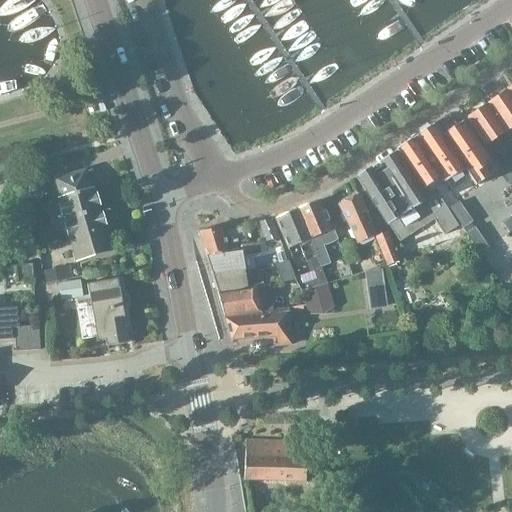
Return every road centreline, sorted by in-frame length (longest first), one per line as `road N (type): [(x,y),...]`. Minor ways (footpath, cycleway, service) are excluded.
road 1 (unclassified): [(213,183),(284,157),(511,4)]
road 2 (residential): [(213,183),(252,208),(300,198),(511,57)]
road 3 (tertiary): [(160,198),(94,0)]
road 4 (unclassified): [(213,183),(144,0)]
road 5 (residential): [(0,358),(47,375),(189,350)]
road 6 (tertiary): [(212,511),(189,350)]
road 7 (tertiary): [(189,350),(160,198)]
